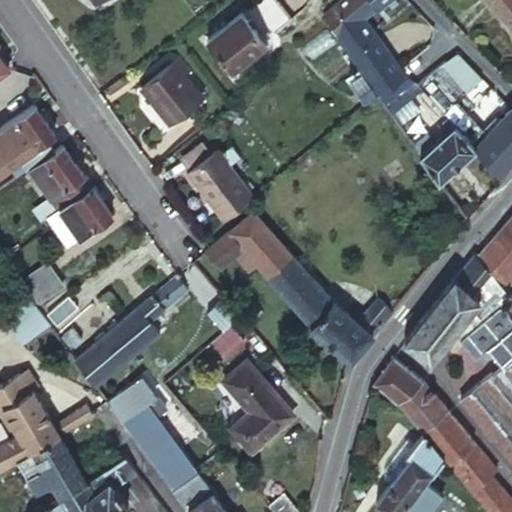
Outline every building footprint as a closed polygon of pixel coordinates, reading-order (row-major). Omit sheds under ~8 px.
[(257,0),(207,39),(230,68),(263,41),(287,23),(269,0),(257,0)] [(367,85),(374,96),(397,81),(400,67),(363,18),(383,0),(338,0),(321,16),(367,85)] [(511,0),(487,0),(511,28),(511,0)] [(432,69),(488,127),(511,152),(511,110),(507,105),(496,116),(464,83),(453,51),(432,69)] [(141,84),(170,121),(205,93),(188,71),(184,74),(173,59),(141,84)] [(400,67),(397,81),(416,82),(405,76),(400,67)] [(416,82),(420,87),(445,115),(473,145),(498,173),(511,156),(511,152),(488,127),(483,133),(427,74),(416,82)] [(397,81),(374,96),(388,114),(420,87),(416,82),(397,81)] [(361,103),(374,96),(367,85),(355,94),(361,103)] [(53,131),(33,102),(5,123),(14,136),(17,141),(24,151),(53,131)] [(445,127),(418,152),(438,179),(473,145),(445,115),(439,121),(445,127)] [(5,123),(0,126),(0,135),(9,146),(13,144),(10,139),(14,136),(5,123)] [(91,185),(63,143),(29,166),(41,183),(45,181),(62,205),(91,185)] [(184,168),(217,210),(246,186),(214,145),(184,168)] [(111,214),(91,185),(62,205),(58,208),(79,237),(111,214)] [(217,210),(223,217),(243,200),(252,193),(246,186),(217,210)] [(452,214),(461,226),(468,218),(459,206),(452,214)] [(58,208),(46,216),(67,245),(79,237),(58,208)] [(227,229),(255,264),(266,276),(290,256),(250,210),(227,229)] [(418,323),(405,340),(428,360),(452,331),(473,356),(485,347),(501,365),(486,378),(484,376),(458,397),(511,460),(511,295),(501,285),(511,272),(511,211),(493,234),(477,253),(472,251),(462,265),(418,323)] [(205,247),(202,249),(217,267),(233,253),(247,271),(255,264),(227,229),(205,247)] [(305,321),(349,360),(353,354),(362,344),(392,309),(376,297),(362,311),(357,307),(350,315),(331,304),(290,256),(266,276),(305,321)] [(22,277),(38,300),(64,284),(47,261),(22,277)] [(175,273),(73,358),(80,367),(92,383),(157,330),(153,325),(159,320),(158,318),(154,313),(185,287),(175,273)] [(45,312),(55,326),(78,309),(68,296),(45,312)] [(18,343),(47,324),(31,298),(1,317),(18,343)] [(59,335),(68,346),(78,338),(69,327),(59,335)] [(373,381),(372,383),(389,391),(422,432),(441,455),(488,511),(511,511),(511,501),(489,472),(496,466),(421,378),(393,355),(373,381)] [(228,425),(248,450),(291,414),(246,360),(222,378),(248,409),(228,425)] [(34,448),(57,432),(23,377),(12,375),(0,382),(0,403),(17,433),(0,441),(0,466),(4,465),(15,459),(18,457),(34,448)] [(187,511),(224,511),(141,403),(119,419),(152,464),(187,511)] [(63,429),(90,415),(85,404),(57,418),(63,429)] [(85,481),(57,432),(34,448),(18,457),(15,459),(34,495),(50,486),(57,498),(85,481)] [(441,455),(422,432),(407,451),(411,454),(375,501),(389,511),(397,511),(406,500),(411,503),(426,483),(421,479),(429,469),(431,470),(441,455)] [(134,468),(125,455),(85,481),(57,498),(35,511),(67,511),(69,511),(117,511),(127,505),(112,484),(134,468)] [(297,511),(281,490),(264,504),(270,511),(297,511)]
